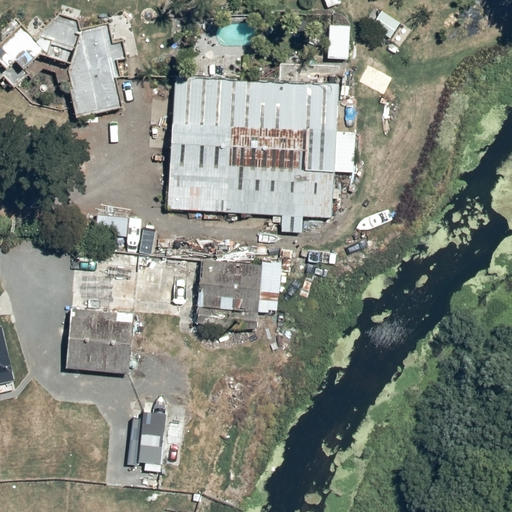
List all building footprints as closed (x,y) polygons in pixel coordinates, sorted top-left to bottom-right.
[(75,81),(82,116),(124,108),(120,78),(127,76),(123,60),(132,57),(127,38),(119,40),(113,18),(83,28),(80,18),(82,4),(64,3),(63,10),(38,36),(23,21),(4,39),(0,35),(0,73),(8,66),(11,69),(20,60),(29,69),(45,54),(75,63),(78,64),(75,81)] [(374,4),(364,20),(390,37),(400,22),(374,4)] [(351,25),(330,24),(329,58),(349,59),(351,25)] [(355,172),(358,131),(338,130),(340,84),(311,82),(177,74),(174,123),(173,142),(169,207),(283,214),(282,231),(305,232),(306,215),(333,217),(335,171),(337,171),(355,172)] [(127,214),(97,213),(97,233),(127,235),(127,214)] [(279,312),(283,262),(264,260),(202,255),(78,245),(74,295),(125,299),(125,292),(139,293),(137,310),(165,312),(165,303),(198,305),(197,315),(259,320),(260,311),(279,312)] [(135,311),(71,306),(67,367),(130,372),(135,311)] [(0,383),(14,382),(4,316),(0,316),(0,383)] [(162,463),(168,403),(146,401),(145,411),(135,410),(130,464),(141,465),(142,461),(162,463)]
